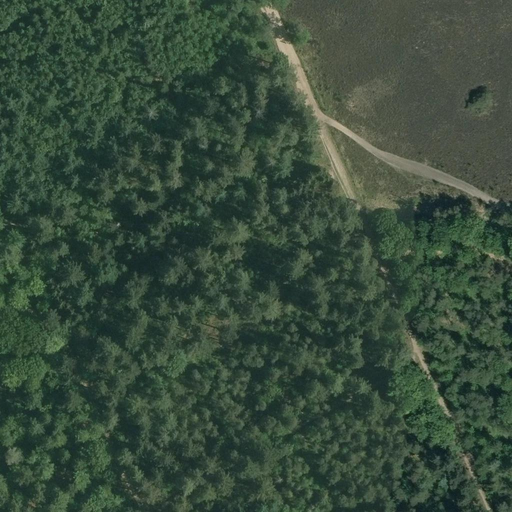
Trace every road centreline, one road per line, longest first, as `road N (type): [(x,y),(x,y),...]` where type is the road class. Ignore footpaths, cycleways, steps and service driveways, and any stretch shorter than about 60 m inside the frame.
road 1 (track): [(319,123),(490,511)]
road 2 (track): [(144,511),(0,201)]
road 3 (track): [(144,511),(421,357)]
road 4 (track): [(511,206),(391,161),(337,124),(319,123)]
road 5 (track): [(358,212),(511,229)]
road 6 (track): [(266,0),(319,123)]
